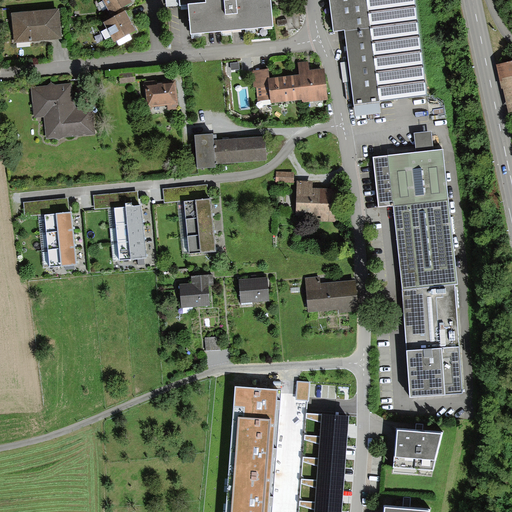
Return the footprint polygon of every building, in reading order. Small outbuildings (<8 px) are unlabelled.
[(131,0),(102,0),(111,14),(132,2),(131,0)] [(206,0),(206,3),(189,4),(191,34),(274,27),(271,0),(206,0)] [(421,48),(415,0),(337,0),(330,1),(334,32),(345,30),(348,58),(421,48)] [(61,8),(12,12),(15,42),(63,38),(61,8)] [(125,10),(104,22),(114,40),(135,29),(125,10)] [(426,95),(421,48),(348,58),(355,116),(381,112),(379,101),(426,95)] [(511,59),(496,62),(500,80),(502,79),(509,110),(511,109),(511,59)] [(294,75),(296,100),(302,99),(302,102),(327,100),(324,69),(309,70),(309,61),(298,62),(299,74),(294,75)] [(296,100),(294,75),(270,77),(269,69),(251,71),(253,88),(256,88),(257,101),(270,99),(271,103),(296,100)] [(134,72),(119,74),(120,83),(135,82),(134,72)] [(176,79),(144,82),(147,107),(168,105),(168,110),(179,109),(176,79)] [(74,82),(32,86),(35,117),(46,116),(47,138),(95,134),(93,107),(77,108),(74,82)] [(458,283),(443,149),(434,150),(432,131),(414,134),(416,152),(374,157),(379,207),(394,205),(403,290),(411,396),(462,391),(454,285),(458,283)] [(213,134),(195,136),(198,169),(218,168),(218,164),(267,160),(265,136),(213,140),(213,134)] [(294,173),(277,172),(276,181),(293,182),(294,173)] [(313,181),(297,180),(296,215),(322,215),(321,222),(334,222),(335,189),(312,188),(313,181)] [(206,185),(163,189),(164,203),(184,201),(207,199),(206,185)] [(138,192),(94,195),(95,209),(115,207),(139,205),(138,192)] [(68,198),(24,202),(25,216),(45,214),(69,212),(68,198)] [(186,219),(213,216),(211,199),(207,199),(184,201),(186,219)] [(116,225),(143,223),(142,206),(139,205),(115,207),(116,225)] [(47,232),(74,230),(72,212),(69,212),(45,214),(47,232)] [(188,235),(214,233),(213,216),(186,219),(188,235)] [(118,242),(144,240),(143,223),(116,225),(118,242)] [(85,224),(76,224),(78,264),(87,264),(85,224)] [(48,250),(75,247),(74,230),(47,232),(48,250)] [(214,233),(188,235),(190,254),(216,250),(214,233)] [(144,240),(118,242),(119,259),(145,258),(144,240)] [(75,247),(48,250),(50,266),(76,264),(75,247)] [(192,283),(180,284),(181,307),(210,305),(208,285),(213,284),(213,275),(192,277),(192,283)] [(320,275),(305,277),(309,313),(335,310),(336,314),(361,311),(357,278),(321,282),(320,275)] [(267,277),(240,280),(241,302),(269,300),(267,277)] [(310,383),(298,381),(296,399),(308,401),(310,383)] [(276,390),(233,387),(223,511),(267,511),(268,505),(271,457),(275,408),(276,390)] [(349,416),(307,413),(307,418),(321,422),(320,436),(305,435),(305,440),(319,445),(318,458),(303,457),(303,462),(318,466),(317,480),(302,479),(302,483),(316,488),(315,502),(300,500),(300,506),(315,510),(314,511),(342,511),(343,501),(345,479),(346,457),(348,435),(349,416)] [(442,433),(398,430),(394,472),(433,476),(442,433)]
